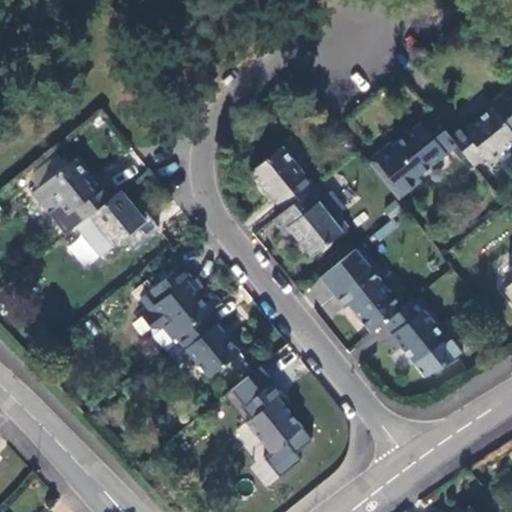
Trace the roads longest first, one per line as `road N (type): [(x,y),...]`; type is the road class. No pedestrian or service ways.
road 1 (residential): [(400,471),(201,212),(191,169),(209,124),(286,56),(365,46)]
road 2 (residential): [(119,511),(0,390)]
road 3 (tertiary): [(511,400),(400,471)]
